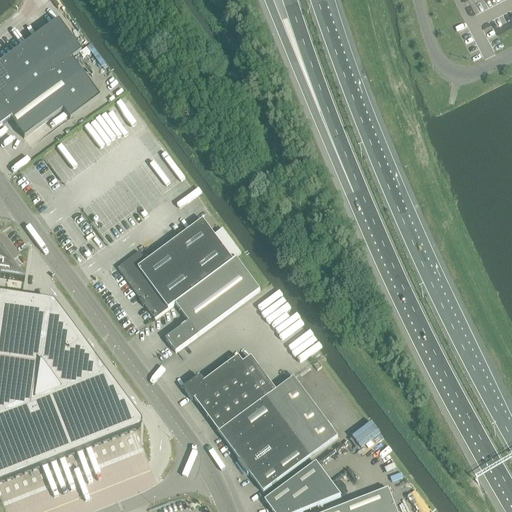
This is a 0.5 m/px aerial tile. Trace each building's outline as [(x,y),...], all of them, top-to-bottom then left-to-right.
[(57,22),(38,36),(61,67),(71,60),(81,53),(57,22)] [(18,50),(34,72),(41,82),(61,67),(38,36),(18,50)] [(18,50),(0,64),(0,65),(15,86),(34,72),(18,50)] [(99,99),(71,60),(61,67),(41,82),(34,72),(15,86),(0,97),(0,127),(10,121),(24,140),(62,111),(69,121),(99,99)] [(0,65),(0,97),(15,86),(0,65)] [(122,267),(118,270),(141,302),(140,303),(143,308),(145,307),(155,321),(169,311),(176,306),(234,263),(233,262),(242,256),(232,243),(223,231),(214,237),(203,222),(147,264),(140,254),(122,267)] [(0,484),(137,431),(138,430),(139,429),(140,428),(141,426),(141,425),(141,423),(140,422),(59,312),(54,306),(53,305),(52,304),(51,304),(37,302),(0,295),(0,278),(2,279),(24,283),(24,282),(3,254),(0,249),(0,484)] [(189,324),(166,341),(176,355),(260,292),(237,261),(234,263),(176,306),(189,324)] [(200,380),(184,391),(191,402),(194,402),(195,402),(220,435),(268,400),(269,400),(269,399),(277,393),(252,359),(244,365),(239,359),(204,385),(200,380)] [(268,400),(220,435),(240,463),(238,464),(248,477),(250,476),(264,495),(312,459),(338,440),(294,380),(277,393),(269,399),(269,400),(268,400)] [(308,511),(341,499),(317,466),(265,504),(271,511),(308,511)] [(396,511),(389,492),(336,511),(396,511)]
